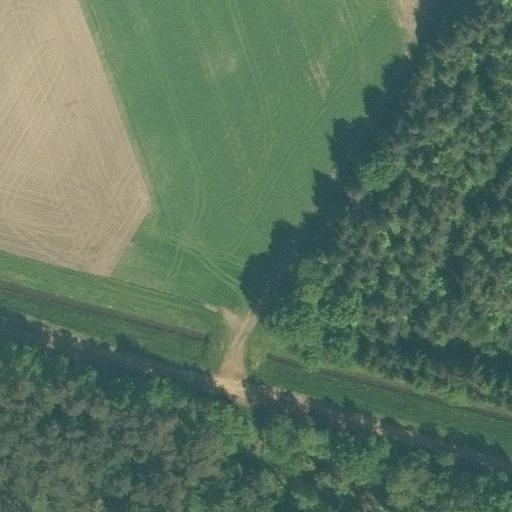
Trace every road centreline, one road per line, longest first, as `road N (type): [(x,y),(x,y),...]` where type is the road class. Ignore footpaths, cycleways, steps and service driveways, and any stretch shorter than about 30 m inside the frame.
road 1 (track): [(511,457),(0,322)]
road 2 (track): [(221,381),(439,0)]
